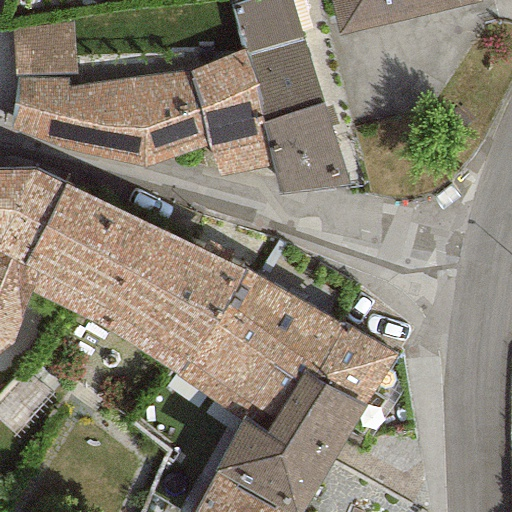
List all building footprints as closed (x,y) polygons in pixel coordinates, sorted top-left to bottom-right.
[(242,49),(244,56),(303,39),(290,0),(247,0),(229,5),(242,49)] [(479,6),(477,0),(328,0),(337,38),(479,6)] [(71,23),(11,30),(14,79),(64,77),(74,76),(71,23)] [(303,39),(244,56),(259,122),(270,165),(278,198),(347,189),(303,39)] [(64,77),(14,79),(9,129),(147,166),(209,143),(217,178),(270,165),(259,122),(244,56),(242,49),(189,71),(65,88),(64,77)] [(33,170),(0,170),(0,354),(34,327),(31,295),(20,266),(64,185),(33,170)] [(241,275),(243,271),(64,185),(20,266),(31,295),(175,376),(214,325),(241,275)] [(341,325),(243,271),(241,275),(214,325),(296,382),(301,370),(314,376),(341,325)] [(264,436),(296,382),(214,325),(175,376),(241,422),(264,436)] [(396,356),(341,325),(314,376),(363,407),(396,356)] [(314,376),(301,370),(296,382),(264,436),(241,422),(212,473),(217,475),(195,511),(300,511),(363,407),(314,376)]
